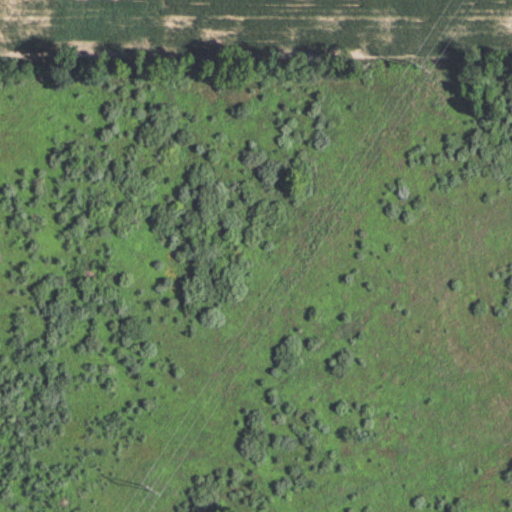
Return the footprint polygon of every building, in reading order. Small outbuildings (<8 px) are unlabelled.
[(511,263),(511,253),(492,261),(496,269),(511,263)] [(474,296),(480,295),(488,335),(496,333),(487,293),(492,292),(484,254),(466,258),(474,296)] [(453,261),(464,297),(470,295),(459,259),(453,261)] [(416,302),(419,345),(429,345),(425,301),(416,302)] [(471,317),(479,338),(485,335),(477,314),(471,317)]
